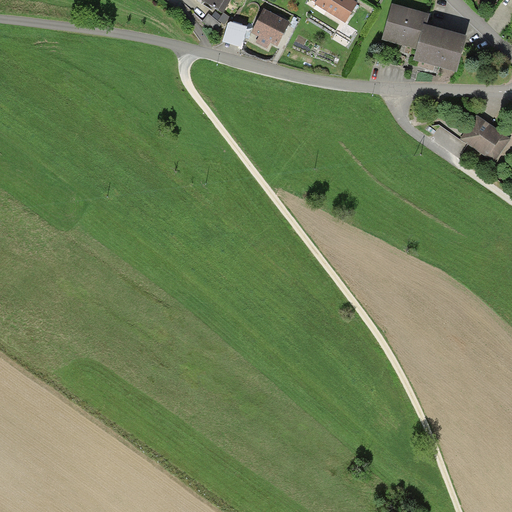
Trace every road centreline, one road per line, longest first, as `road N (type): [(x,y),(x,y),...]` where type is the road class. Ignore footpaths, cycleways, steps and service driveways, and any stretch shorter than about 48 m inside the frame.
road 1 (track): [(187,49),(190,90),(381,341),(457,511)]
road 2 (residential): [(511,93),(399,93),(187,49)]
road 3 (unclassified): [(187,49),(0,18)]
road 4 (track): [(511,203),(409,132),(399,93)]
